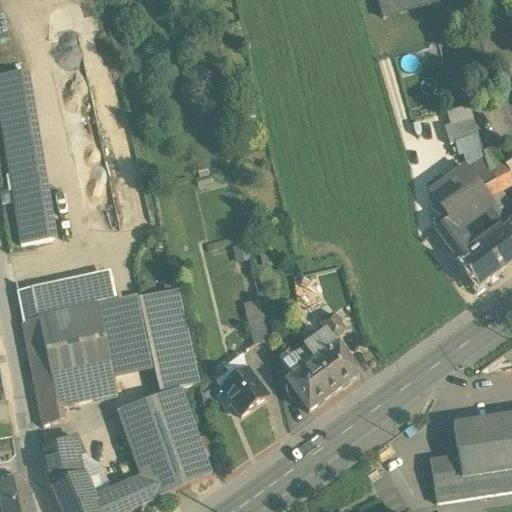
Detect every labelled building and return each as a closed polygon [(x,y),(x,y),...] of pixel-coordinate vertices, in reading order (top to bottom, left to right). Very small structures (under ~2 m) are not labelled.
[(436,0),(376,0),(383,20),(438,3),(436,0)] [(50,243),(23,75),(0,78),(0,129),(20,248),(50,243)] [(469,108),(446,115),(450,128),(473,122),(469,108)] [(445,132),(450,148),(477,137),(473,122),(445,132)] [(508,186),(511,184),(511,180),(506,169),(494,148),(483,153),(489,175),(498,170),(508,186)] [(489,175),(484,157),(466,170),(482,192),(494,184),(489,175)] [(466,170),(428,198),(447,224),(448,223),(457,235),(484,214),(493,207),(482,192),(466,170)] [(494,184),(482,192),(493,207),(498,214),(505,208),(509,205),(499,192),(508,186),(498,170),(489,175),(494,184)] [(498,214),(493,207),(484,214),(500,235),(502,234),(508,229),(508,228),(501,218),(498,214)] [(505,208),(498,214),(501,218),(508,213),(505,208)] [(457,235),(448,223),(447,224),(434,234),(458,266),(472,255),(457,235)] [(511,225),(508,228),(508,229),(502,234),(511,247),(511,225)] [(511,266),(511,247),(502,234),(500,235),(489,243),(508,269),(511,266)] [(472,255),(458,266),(477,292),(508,269),(489,243),(472,255)] [(109,274),(16,294),(22,326),(97,310),(112,383),(151,375),(135,300),(116,304),(109,274)] [(344,331),(333,316),(342,310),(337,290),(306,309),(330,341),(344,331)] [(177,293),(137,302),(159,399),(177,393),(178,394),(198,386),(177,293)] [(97,310),(22,326),(42,428),(64,423),(61,409),(116,398),(112,383),(97,310)] [(326,358),(314,367),(334,395),(356,378),(333,347),(323,354),(326,358)] [(313,365),(305,349),(291,359),(287,353),(277,361),(292,381),(286,385),(307,414),(334,395),(314,367),(313,366),(313,365)] [(230,407),(239,420),(265,401),(245,374),(232,383),(228,377),(215,386),(219,392),(219,393),(222,396),(216,401),(224,411),(230,407)] [(110,498),(97,504),(100,511),(136,511),(207,480),(207,479),(208,479),(178,394),(177,393),(159,399),(119,414),(144,483),(110,498)] [(511,420),(452,430),(456,460),(428,465),(434,505),(511,493),(511,420)] [(208,437),(198,439),(203,459),(213,457),(208,437)] [(74,480),(68,466),(83,459),(73,439),(42,453),(50,491),(74,480)] [(98,470),(83,459),(68,466),(74,480),(79,477),(92,506),(97,504),(110,498),(98,470)] [(74,480),(50,491),(59,511),(100,511),(97,504),(92,506),(79,477),(74,480)] [(24,481),(0,486),(0,499),(2,507),(28,500),(24,481)] [(30,511),(28,500),(2,507),(3,511),(30,511)]
